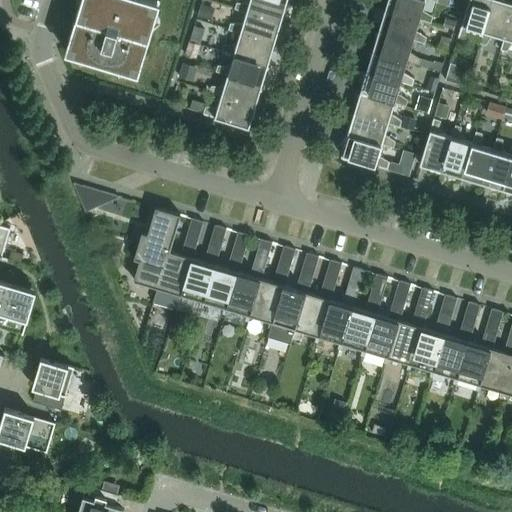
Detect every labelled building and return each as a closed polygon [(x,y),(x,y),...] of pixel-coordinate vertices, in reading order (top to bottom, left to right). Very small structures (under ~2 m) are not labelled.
[(80,0),(65,52),(138,74),(160,1),(155,0),(80,0)] [(246,12),(280,23),(286,2),(279,0),(249,0),(249,2),(236,2),(234,8),(246,12)] [(387,0),(385,9),(419,19),(431,23),(433,16),(422,10),(424,0),(387,0)] [(472,28),(483,31),(492,0),(468,0),(458,36),(465,39),(472,28)] [(511,9),(511,2),(503,0),(492,0),(483,31),(480,43),(486,45),(493,34),(504,37),(511,9)] [(201,4),(198,15),(207,18),(210,7),(201,4)] [(385,9),(378,30),(413,40),(425,43),(426,37),(416,30),(419,19),(385,9)] [(511,9),(504,37),(500,49),(507,51),(511,42),(511,9)] [(240,33),(274,43),(280,23),(246,12),(243,23),(230,23),(228,29),(240,33)] [(445,19),(443,26),(453,29),(455,22),(445,19)] [(194,26),(190,41),(199,44),(204,29),(194,26)] [(372,50),(407,61),(418,64),(420,58),(409,51),(413,40),(378,30),(372,50)] [(233,54),(268,64),(274,43),(240,33),(236,44),(224,44),(222,50),(233,54)] [(442,36),(439,46),(447,48),(450,38),(442,36)] [(190,41),(185,55),(195,58),(200,44),(190,41)] [(372,50),(366,71),(400,81),(412,85),(414,79),(403,72),(407,61),(372,50)] [(215,72),(227,75),(261,85),(268,64),(233,54),(230,65),(218,64),(215,72)] [(435,61),(432,68),(441,71),(443,64),(435,61)] [(183,63),(179,76),(192,80),(196,66),(183,63)] [(451,63),(446,79),(458,83),(459,77),(455,65),(451,63)] [(366,71),(360,92),(394,102),(406,106),(408,99),(397,93),(400,81),(366,71)] [(221,95),(255,106),(261,85),(227,75),(224,85),(211,85),(209,92),(221,95)] [(430,76),(427,89),(435,91),(439,79),(430,76)] [(391,113),(394,102),(360,92),(353,113),(388,123),(399,126),(401,120),(391,113)] [(249,127),(255,106),(221,95),(218,106),(205,106),(203,113),(249,127)] [(420,96),(416,108),(428,112),(432,100),(420,96)] [(192,100),(190,109),(203,113),(205,106),(206,104),(192,100)] [(490,102),(487,111),(502,116),(505,107),(490,102)] [(440,103),(437,115),(446,118),(449,106),(440,103)] [(353,113),(347,133),(382,144),(382,143),(393,147),(395,141),(385,134),(388,123),(353,113)] [(404,116),(401,126),(412,129),(415,119),(404,116)] [(419,164),(441,170),(451,136),(440,133),(441,120),(433,118),(419,164)] [(441,170),(462,177),(472,142),(461,139),(461,126),(455,124),(451,136),(441,170)] [(462,177),(482,183),(496,137),(493,148),(482,145),(482,133),(475,131),(472,142),(462,177)] [(341,155),(387,169),(389,161),(378,155),(382,144),(347,133),(341,155)] [(482,183),(503,189),(511,159),(511,154),(502,151),(503,139),(496,137),(482,183)] [(511,159),(503,189),(511,191),(511,159)] [(411,167),(394,162),(389,161),(387,169),(408,175),(411,167)] [(74,183),(86,210),(118,196),(118,195),(81,184),(81,185),(74,183)] [(156,294),(158,287),(169,250),(180,214),(155,206),(147,233),(142,231),(134,257),(140,259),(134,279),(154,285),(152,292),(156,294)] [(179,301),(181,293),(192,257),(203,221),(192,217),(181,254),(169,250),(158,287),(177,292),(175,299),(179,301)] [(0,256),(1,256),(10,227),(0,224),(0,256)] [(204,300),(216,264),(226,228),(215,224),(204,260),(192,257),(181,293),(201,299),(198,307),(202,308),(204,300)] [(227,267),(216,264),(204,300),(223,306),(221,313),(225,314),(227,307),(238,271),(249,235),(238,231),(227,267)] [(248,321),(250,314),(261,278),(272,242),(261,238),(250,274),(238,271),(227,307),(246,313),(244,320),(248,321)] [(271,321),(282,284),(293,248),(284,245),(273,281),(261,278),(250,314),(268,319),(265,326),(269,328),(271,321)] [(22,254),(11,251),(9,257),(20,261),(22,254)] [(295,336),(297,328),(308,292),(319,256),(307,252),(296,288),(282,284),(271,321),(292,327),(290,334),(295,336)] [(320,335),(331,299),(342,262),(330,259),(319,295),(308,292),(297,328),(316,334),(314,341),(318,342),(320,335)] [(343,342),(354,306),(365,269),(353,266),(342,302),(331,299),(320,335),(339,341),(337,348),(340,349),(343,342)] [(366,349),(377,312),(388,276),(376,273),(365,309),(354,306),(343,342),(362,348),(360,355),(364,356),(366,349)] [(387,363),(389,356),(400,319),(411,283),(399,280),(388,316),(377,312),(366,349),(385,355),(383,362),(387,363)] [(6,287),(0,306),(0,326),(23,333),(34,295),(36,290),(7,281),(6,287)] [(412,363),(423,326),(434,290),(422,287),(411,323),(400,319),(389,356),(408,362),(406,369),(410,370),(412,363)] [(434,330),(423,326),(412,363),(432,369),(430,375),(433,376),(435,370),(446,333),(457,297),(445,294),(434,330)] [(458,377),(469,340),(480,304),(469,301),(458,337),(446,333),(435,370),(455,376),(453,382),(456,383),(458,377)] [(503,311),(492,308),(481,344),(469,340),(458,377),(477,383),(475,389),(479,390),(481,384),(492,347),(503,311)] [(511,323),(504,351),(492,347),(481,384),(500,389),(498,397),(502,398),(504,391),(511,364),(511,323)] [(37,387),(33,401),(61,409),(74,366),(45,358),(40,356),(31,385),(37,387)] [(253,390),(250,399),(261,403),(264,393),(253,390)] [(5,406),(0,421),(0,437),(46,452),(55,422),(5,406)] [(374,423),(371,431),(383,435),(386,427),(374,423)] [(83,495),(77,511),(120,511),(122,507),(115,505),(119,494),(92,486),(89,497),(83,495)]
